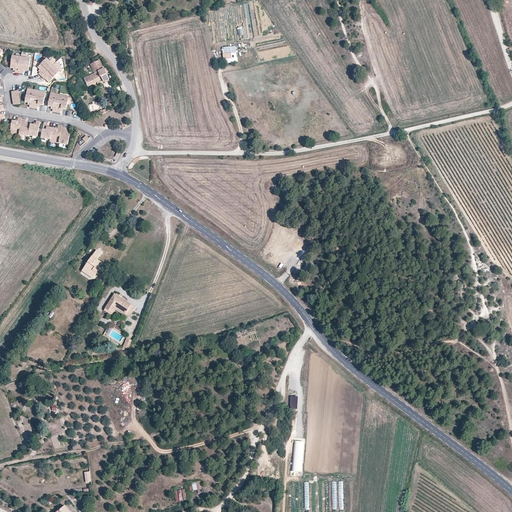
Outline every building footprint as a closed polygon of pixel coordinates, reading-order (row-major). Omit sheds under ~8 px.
[(237,58),(235,47),(222,48),(223,54),(231,53),(232,58),(237,58)] [(28,71),(30,59),(27,58),(27,55),(22,54),(21,55),(21,57),(19,73),(23,74),(23,72),(23,70),(25,70),(28,71)] [(19,73),(21,57),(16,56),(12,56),(10,68),(13,69),(15,69),(15,71),(15,72),(19,73)] [(41,77),(53,65),(50,62),(47,59),(38,67),(40,70),(41,71),(40,73),(39,74),(41,77)] [(109,79),(106,73),(104,69),(99,60),(90,65),(92,68),(93,67),(96,73),(95,73),(84,79),(88,87),(93,84),(102,79),(104,82),(109,79)] [(50,81),(59,72),(56,69),(53,65),(41,77),(44,79),(45,78),(47,77),(48,78),(50,81)] [(21,104),(19,91),(12,92),(14,105),(21,104)] [(33,108),(36,93),(27,91),(25,102),(28,103),(30,103),(30,105),(29,107),(33,108)] [(43,106),(45,94),(36,93),(33,108),(37,109),(37,107),(38,105),(40,105),(43,106)] [(56,112),(59,97),(50,95),(48,106),(51,107),(53,107),(53,109),(52,112),(56,112)] [(66,110),(68,99),(59,97),(56,112),(60,113),(61,111),(61,109),(63,109),(66,110)] [(121,103),(119,98),(113,101),(115,107),(120,105),(121,103)] [(19,133),(22,119),(18,118),(17,120),(17,122),(15,122),(12,121),(10,132),(19,133)] [(28,136),(30,124),(27,124),(25,124),(25,121),(26,120),(22,119),(19,133),(19,135),(28,137),(28,136)] [(38,132),(39,129),(40,122),(36,121),(36,123),(35,125),(33,125),(30,124),(28,136),(33,136),(37,137),(38,132)] [(50,140),(52,128),(49,128),(47,127),(47,125),(48,123),(44,122),(42,130),(42,133),(41,138),(46,139),(50,140)] [(59,141),(62,128),(62,126),(58,125),(58,127),(57,129),(55,129),(52,128),(50,140),(59,141)] [(68,145),(70,133),(67,132),(65,132),(65,130),(66,128),(62,128),(59,141),(59,143),(68,145)] [(93,279),(103,264),(96,259),(101,253),(96,250),(82,271),(93,279)] [(135,307),(114,294),(105,308),(111,312),(115,306),(126,313),(124,315),(128,318),(135,307)] [(126,313),(115,306),(111,312),(105,308),(104,310),(112,315),(115,309),(124,315),(126,313)] [(129,349),(133,341),(127,338),(123,347),(129,349)] [(203,493),(201,485),(196,486),(196,484),(192,484),(194,490),(197,489),(198,494),(203,493)]
